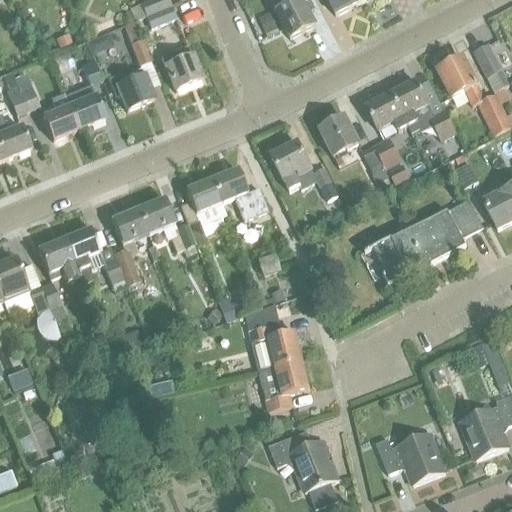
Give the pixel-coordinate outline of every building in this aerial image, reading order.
[(147,21),(172,10),(168,0),(155,0),(141,6),(142,7),(147,21)] [(311,0),(280,0),(286,12),(278,17),(291,42),(317,29),(304,4),(311,0)] [(362,6),(358,0),(327,0),(337,19),(362,6)] [(142,7),(130,12),(135,25),(147,21),(142,7)] [(177,23),(172,10),(147,21),(152,33),(177,23)] [(267,38),(282,31),(275,15),(260,21),(267,38)] [(134,45),(145,43),(142,25),(130,27),(134,45)] [(60,54),(72,49),(68,40),(56,45),(60,54)] [(143,44),(131,49),(140,71),(152,66),(143,44)] [(161,61),(175,95),(202,85),(188,51),(161,61)] [(489,82),(502,75),(490,51),(476,57),(489,82)] [(453,103),(455,102),(457,106),(468,100),(473,112),(478,109),(495,143),(511,135),(511,131),(507,121),(501,109),(496,100),(485,105),(464,63),(439,76),(453,103)] [(91,91),(103,86),(94,64),(82,69),(91,91)] [(142,75),(129,80),(128,76),(108,84),(115,101),(120,99),(127,115),(154,104),(142,75)] [(19,91),(28,116),(40,112),(32,89),(26,76),(14,81),(19,91)] [(418,87),(392,100),(409,131),(418,127),(420,130),(431,125),(434,131),(440,144),(456,136),(445,115),(435,120),(430,110),(419,90),(418,87)] [(28,116),(19,91),(7,96),(17,121),(28,116)] [(91,91),(65,101),(79,135),(105,124),(91,91)] [(79,135),(65,101),(63,96),(51,101),(57,116),(44,121),(53,145),(79,135)] [(409,131),(392,100),(367,112),(379,136),(395,128),(399,136),(409,131)] [(1,120),(0,120),(0,152),(5,165),(31,154),(21,130),(7,136),(1,120)] [(335,163),(359,150),(346,124),(321,136),(335,163)] [(374,150),(385,174),(401,166),(389,143),(374,150)] [(325,172),(314,178),(313,178),(299,148),(272,161),(284,185),(284,184),(290,196),(300,191),(301,193),(317,185),(328,206),(339,200),(325,172)] [(388,181),(385,174),(374,150),(362,157),(376,187),(388,181)] [(469,168),(455,175),(464,193),(478,186),(469,168)] [(396,192),(409,185),(403,173),(390,180),(396,192)] [(238,174),(212,185),(221,209),(234,204),(243,227),(268,218),(258,194),(247,198),(238,174)] [(212,185),(185,195),(190,206),(197,225),(187,229),(196,254),(207,249),(200,230),(225,220),(221,209),(212,185)] [(511,192),(486,206),(500,234),(511,227),(511,192)] [(197,257),(196,254),(187,229),(175,234),(174,230),(163,205),(137,215),(147,241),(164,234),(169,245),(170,244),(176,259),(184,255),(186,261),(197,257)] [(449,216),(392,245),(366,259),(363,261),(375,284),(383,281),(389,292),(467,251),(462,242),(483,231),(469,205),(449,216)] [(147,241),(137,215),(111,226),(121,251),(147,241)] [(90,235),(63,245),(77,280),(79,285),(81,289),(94,283),(90,274),(102,269),(111,290),(123,286),(114,264),(113,260),(110,254),(100,258),(90,235)] [(63,245),(38,256),(48,279),(50,284),(65,278),(69,289),(79,285),(77,280),(63,245)] [(114,264),(123,286),(125,292),(139,287),(134,275),(126,255),(113,260),(114,264)] [(262,280),(276,276),(272,262),(258,266),(262,280)] [(0,299),(3,307),(29,297),(39,324),(51,319),(41,293),(40,291),(31,270),(19,275),(15,264),(0,270),(0,299)] [(41,293),(51,319),(56,331),(68,326),(52,288),(41,293)] [(285,305),(282,295),(272,299),(276,308),(285,305)] [(221,313),(226,326),(237,322),(232,309),(221,313)] [(275,310),(246,321),(249,336),(253,349),(259,377),(260,377),(277,373),(303,367),(296,337),(282,340),(280,329),(276,311),(275,310)] [(215,330),(223,321),(216,315),(208,324),(215,330)] [(135,337),(118,344),(124,360),(142,353),(135,337)] [(501,363),(494,345),(470,355),(477,372),(501,363)] [(458,362),(435,367),(439,383),(462,378),(458,362)] [(303,367),(277,373),(260,377),(269,416),(293,411),(290,399),(310,395),(303,367)] [(26,375),(8,382),(13,395),(31,388),(26,375)] [(147,391),(151,404),(163,401),(160,388),(147,391)] [(511,400),(509,401),(497,406),(498,411),(461,426),(477,465),(509,453),(503,438),(506,433),(511,430),(511,400)] [(157,409),(161,424),(174,421),(170,406),(157,409)] [(331,470),(321,446),(313,449),(307,436),(269,451),(278,473),(290,468),(297,473),(306,498),(309,497),(315,511),(324,511),(338,507),(331,488),(340,485),(333,469),(331,470)] [(408,476),(414,491),(446,478),(430,438),(392,453),(388,444),(376,449),(389,479),(402,474),(408,476)] [(97,443),(84,448),(88,460),(101,455),(97,443)] [(36,462),(26,466),(28,472),(35,487),(59,477),(69,473),(62,453),(51,457),(53,463),(38,468),(36,462)] [(237,463),(243,468),(252,458),(245,453),(237,463)] [(78,461),(71,464),(75,474),(82,471),(78,461)] [(11,473),(0,477),(0,495),(17,489),(11,473)] [(131,496),(123,499),(127,509),(135,506),(131,496)]
